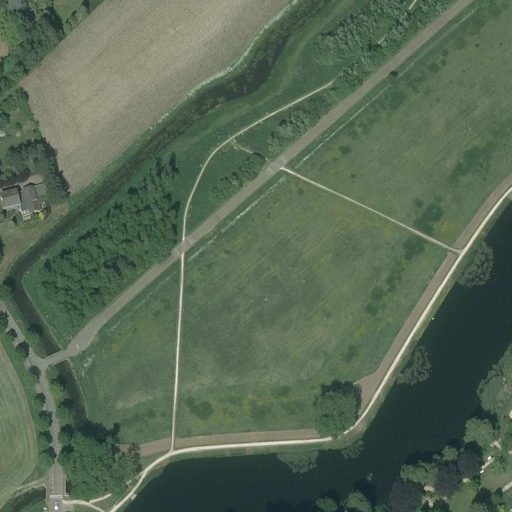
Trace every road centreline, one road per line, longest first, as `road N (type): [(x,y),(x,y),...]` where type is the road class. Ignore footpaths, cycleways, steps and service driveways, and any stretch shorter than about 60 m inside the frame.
road 1 (unclassified): [(33,369),(77,347),(468,0)]
road 2 (track): [(71,352),(28,277),(212,120),(270,92),(293,45),(344,0)]
road 3 (unclassified): [(55,500),(50,420),(33,369)]
